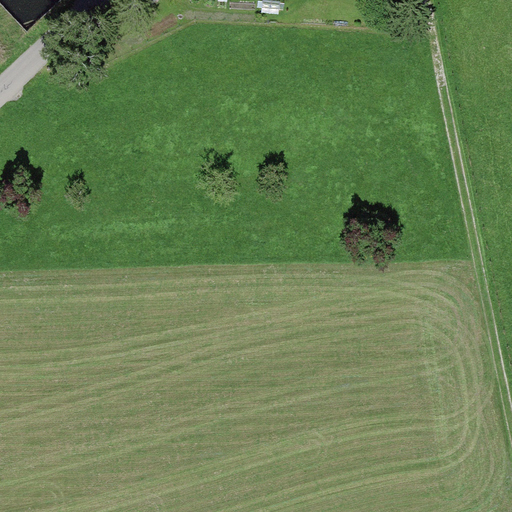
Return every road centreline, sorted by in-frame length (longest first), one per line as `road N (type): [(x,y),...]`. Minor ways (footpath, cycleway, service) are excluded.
road 1 (track): [(426,0),(511,415)]
road 2 (unclassified): [(0,89),(97,0)]
